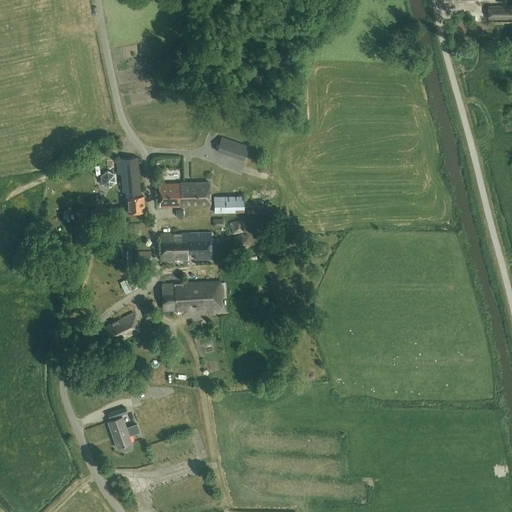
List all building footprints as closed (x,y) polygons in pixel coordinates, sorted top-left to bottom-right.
[(488,19),(511,19),(511,5),(488,5),(488,19)] [(217,150),(244,159),(249,146),(221,137),(217,150)] [(126,191),(126,196),(126,199),(127,212),(144,212),(143,196),(141,196),(137,157),(116,158),(119,192),(126,191)] [(114,161),(105,161),(105,175),(100,176),(100,189),(116,188),(114,161)] [(93,167),(94,177),(102,177),(101,166),(93,167)] [(185,206),(184,182),(159,183),(159,206),(185,206)] [(184,182),(185,206),(210,205),(209,182),(184,182)] [(244,210),(243,195),(214,197),(214,212),(244,210)] [(89,207),(74,208),(76,246),(91,245),(89,207)] [(119,219),(119,207),(90,208),(91,220),(119,219)] [(212,220),(213,228),(223,228),(222,219),(212,220)] [(240,222),(229,224),(232,235),(243,232),(240,222)] [(187,252),(187,232),(180,233),(160,234),(161,260),(174,260),(174,259),(188,259),(188,253),(187,252)] [(187,232),(187,252),(188,253),(195,252),(195,259),(211,258),(210,232),(187,232)] [(248,249),(247,235),(232,236),(233,250),(248,249)] [(132,248),(131,248),(121,249),(122,265),(132,265),(132,248)] [(136,264),(151,263),(150,251),(135,252),(136,255),(133,256),(133,263),(136,263),(136,264)] [(123,296),(136,292),(132,279),(119,283),(123,296)] [(162,284),(163,310),(190,309),(190,302),(196,301),(197,309),(221,307),(220,281),(182,282),(182,283),(162,284)] [(113,343),(141,330),(132,313),(102,328),(113,343)] [(200,318),(203,324),(209,321),(206,315),(200,318)] [(212,338),(197,341),(205,375),(220,372),(212,338)] [(178,344),(171,344),(172,355),(179,354),(178,344)] [(193,367),(192,361),(178,364),(177,358),(169,360),(171,370),(186,367),(186,368),(193,367)] [(110,419),(125,414),(127,413),(125,406),(107,412),(110,419)] [(122,416),(110,421),(108,421),(117,447),(131,442),(129,435),(139,431),(136,424),(126,427),(122,417),(122,416)] [(199,478),(153,491),(158,511),(173,511),(206,503),(199,478)]
